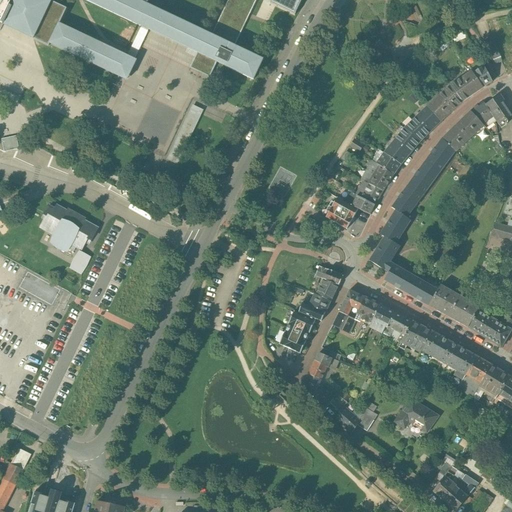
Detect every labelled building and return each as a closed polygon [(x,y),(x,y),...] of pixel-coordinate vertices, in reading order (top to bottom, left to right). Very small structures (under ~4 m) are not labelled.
[(0,0),(0,22),(3,24),(49,46),(50,44),(127,80),(137,60),(60,24),(67,8),(49,0),(0,0)] [(153,0),(151,6),(137,0),(85,0),(197,53),(217,62),(254,80),(263,60),(234,46),(212,35),(160,10),(164,0),(153,0)] [(228,0),(212,35),(234,46),(256,0),(267,0),(271,2),(271,0),(228,0)] [(271,0),(271,2),(270,3),(295,15),(302,0),(271,0)] [(456,42),(466,38),(462,30),(453,35),(456,42)] [(501,58),(492,37),(485,40),(493,60),(494,60),(495,64),(502,61),(500,58),(501,58)] [(473,48),(465,53),(468,58),(476,53),(473,48)] [(217,62),(197,53),(190,68),(210,77),(217,62)] [(492,82),(484,66),(473,73),(483,87),(492,82)] [(451,86),(427,107),(441,121),(463,101),(483,87),(473,73),(472,72),(451,86)] [(501,95),(486,105),(484,102),(483,102),(493,116),(493,117),(495,120),(499,125),(508,119),(505,115),(507,114),(504,109),(506,108),(504,104),(506,102),(501,95)] [(493,116),(483,102),(471,111),(483,126),(486,128),(495,121),(495,120),(493,117),(493,116)] [(427,107),(405,129),(420,142),(441,121),(427,107)] [(191,109),(167,159),(177,164),(201,114),(191,109)] [(471,111),(442,139),(455,152),(456,152),(483,126),(471,111)] [(405,129),(385,154),(390,157),(394,160),(401,164),(420,142),(405,129)] [(16,136),(2,139),(4,152),(19,149),(16,136)] [(442,139),(425,162),(439,173),(455,152),(442,139)] [(390,157),(385,154),(381,159),(386,162),(390,157)] [(394,160),(390,157),(386,162),(382,168),(393,175),(401,164),(394,160)] [(381,159),(377,165),(379,166),(382,168),(386,162),(381,159)] [(372,161),(362,180),(364,181),(369,184),(379,166),(377,165),(372,161)] [(439,173),(425,162),(408,185),(423,196),(439,173)] [(382,168),(379,166),(369,184),(383,191),(393,175),(382,168)] [(383,191),(369,184),(364,181),(356,195),(357,196),(375,205),(383,191)] [(408,185),(392,207),(396,210),(406,218),(407,218),(423,196),(408,185)] [(375,205),(357,196),(356,195),(352,193),(347,201),(353,204),(352,206),(361,210),(370,215),(375,205)] [(358,209),(337,198),(326,217),(347,229),(358,209)] [(85,219),(68,210),(67,212),(61,208),(60,210),(56,208),(55,210),(49,206),(45,213),(48,215),(42,226),(47,228),(46,230),(55,235),(53,240),(68,248),(70,244),(76,247),(77,245),(82,248),(88,237),(92,239),(97,230),(88,225),(89,224),(84,221),(85,219)] [(406,218),(396,210),(380,235),(384,237),(385,237),(396,244),(410,221),(407,218),(406,218)] [(501,224),(495,222),(489,235),(497,237),(501,224)] [(507,226),(501,224),(497,237),(503,239),(507,226)] [(511,230),(511,227),(507,226),(503,239),(509,241),(511,230)] [(384,237),(369,261),(385,271),(390,262),(400,246),(396,244),(385,237),(384,237)] [(454,248),(445,242),(435,259),(444,265),(454,248)] [(79,253),(74,263),(85,268),(90,258),(79,253)] [(438,290),(390,262),(385,271),(389,273),(385,280),(429,306),(438,290)] [(85,268),(74,263),(71,268),(82,274),(85,268)] [(327,269),(320,266),(319,266),(319,267),(315,275),(315,276),(319,278),(323,279),(328,270),(328,269),(327,269)] [(344,276),(334,272),(331,270),(331,271),(328,270),(323,279),(339,285),(344,276)] [(339,285),(323,279),(316,295),(331,301),(339,285)] [(479,307),(440,285),(438,290),(429,306),(468,328),(478,309),(479,307)] [(364,297),(350,290),(339,312),(347,316),(348,316),(352,307),(359,310),(364,297)] [(316,295),(315,294),(311,303),(304,300),(302,303),(325,313),(326,313),(331,301),(316,295)] [(380,305),(364,297),(359,310),(357,314),(363,316),(361,320),(367,323),(369,319),(372,321),(380,305)] [(325,313),(302,303),(298,313),(295,312),(295,311),(294,311),(294,312),(279,344),(280,344),(300,353),(300,354),(300,353),(316,319),(321,321),(322,321),(321,321),(325,313)] [(395,312),(380,305),(372,321),(369,327),(382,333),(383,331),(385,326),(387,327),(395,312)] [(500,323),(478,309),(468,328),(501,348),(511,330),(500,323)] [(347,316),(339,312),(333,325),(340,330),(347,316)] [(412,321),(395,312),(387,327),(385,326),(383,331),(392,335),(394,330),(401,334),(397,341),(400,343),(412,321)] [(348,316),(347,316),(340,330),(349,334),(356,319),(348,316)] [(511,328),(511,319),(504,316),(500,323),(511,330),(511,328)] [(432,332),(412,321),(400,343),(401,343),(398,347),(404,350),(407,346),(420,352),(421,351),(432,332)] [(477,357),(432,332),(421,351),(457,371),(454,375),(463,380),(477,357)] [(341,356),(330,351),(328,357),(332,359),(339,361),(341,356)] [(328,357),(319,353),(309,374),(321,380),(327,367),(328,368),(332,359),(328,357)] [(463,380),(457,389),(472,397),(478,386),(491,365),(477,357),(463,380)] [(509,376),(491,365),(478,386),(496,397),(509,376)] [(321,380),(309,374),(303,388),(313,398),(319,392),(320,391),(318,389),(320,382),(322,383),(323,381),(321,380)] [(511,377),(509,376),(496,397),(495,398),(511,408),(511,377)] [(279,396),(289,405),(292,402),(293,400),(293,398),(292,396),(292,391),(292,388),(292,386),(289,384),(285,384),(282,386),(281,390),(281,394),(280,395),(279,396)] [(341,389),(333,384),(330,389),(337,394),(340,389),(341,389)] [(348,395),(340,389),(337,394),(344,400),(348,395)] [(330,403),(319,392),(313,398),(324,409),(330,403)] [(344,400),(337,394),(330,403),(340,413),(340,412),(347,402),(344,400)] [(438,416),(411,399),(394,422),(405,429),(410,422),(427,433),(438,416)] [(347,402),(340,412),(340,413),(335,419),(351,433),(356,425),(362,415),(358,412),(355,416),(348,411),(352,406),(347,402)] [(362,406),(358,412),(362,415),(356,425),(367,432),(377,416),(362,406)] [(457,462),(441,452),(437,457),(451,467),(452,466),(454,468),(457,462)] [(11,464),(0,486),(0,511),(1,511),(2,511),(23,470),(11,464)] [(445,475),(435,489),(434,490),(433,491),(445,502),(456,487),(457,486),(450,481),(454,475),(461,480),(465,475),(454,468),(452,466),(451,467),(445,475)] [(440,472),(430,486),(434,490),(435,489),(445,475),(440,472)] [(479,484),(465,475),(461,480),(469,485),(466,490),(470,494),(479,484)] [(467,497),(456,487),(445,502),(455,511),(467,497)] [(50,495),(34,490),(27,511),(71,511),(74,502),(61,498),(63,492),(52,489),(50,495)] [(479,490),(473,499),(477,503),(483,493),(479,490)] [(471,511),(470,511),(483,511),(493,499),(484,493),(483,493),(477,503),(471,511)] [(473,499),(468,496),(467,497),(462,505),(471,511),(477,503),(473,499)] [(511,511),(511,496),(500,511),(511,511)] [(124,511),(125,507),(97,501),(94,511),(124,511)]
